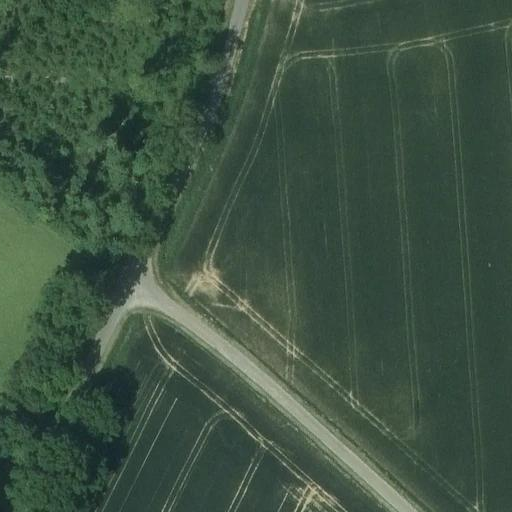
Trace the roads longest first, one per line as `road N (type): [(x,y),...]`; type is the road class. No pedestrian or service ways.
road 1 (unclassified): [(404,511),(214,341),(133,282)]
road 2 (residential): [(133,282),(220,106),(237,0)]
road 3 (residential): [(17,511),(133,282)]
